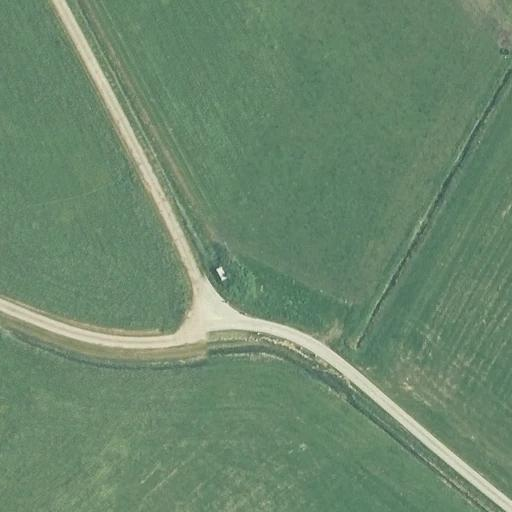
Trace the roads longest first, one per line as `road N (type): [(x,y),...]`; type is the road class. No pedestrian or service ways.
road 1 (unclassified): [(511,510),(328,361),(292,338),(212,316)]
road 2 (unclassified): [(212,316),(133,137),(59,0)]
road 3 (unclassified): [(0,299),(117,333),(176,332),(212,316)]
